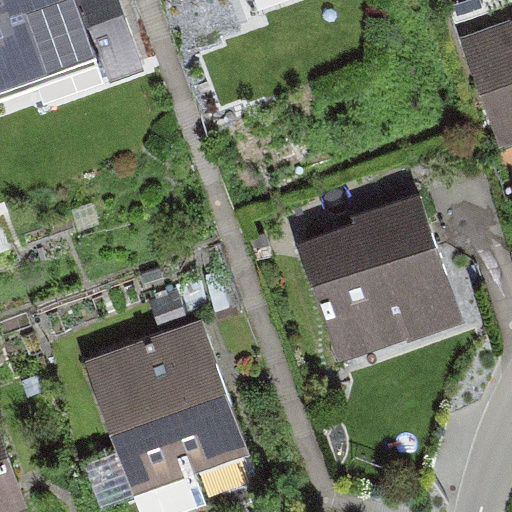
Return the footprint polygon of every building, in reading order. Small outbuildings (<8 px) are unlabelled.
[(33,143),(138,103),(102,7),(66,21),(58,0),(0,0),(0,128),(24,119),(33,143)] [(216,0),(222,17),(273,0),(216,0)] [(511,38),(451,61),(491,170),(511,162),(511,38)] [(511,177),(484,189),(496,220),(511,213),(511,177)] [(288,265),(328,384),(453,343),(411,217),(339,240),(342,247),(288,265)] [(139,321),(147,349),(200,333),(192,306),(139,321)] [(77,387),(123,511),(182,511),(181,508),(191,504),(194,511),(250,511),(251,511),(190,346),(77,387)] [(0,511),(13,511),(0,471),(0,511)]
